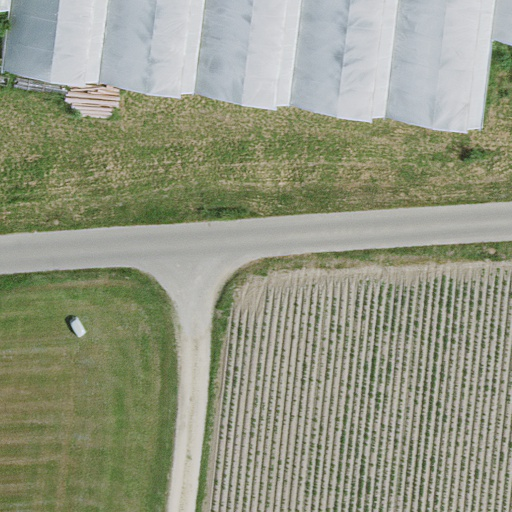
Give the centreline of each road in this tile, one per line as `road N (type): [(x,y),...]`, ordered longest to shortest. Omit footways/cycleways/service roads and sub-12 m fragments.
road 1 (unclassified): [(511,224),(0,257)]
road 2 (track): [(178,511),(193,399),(189,245)]
